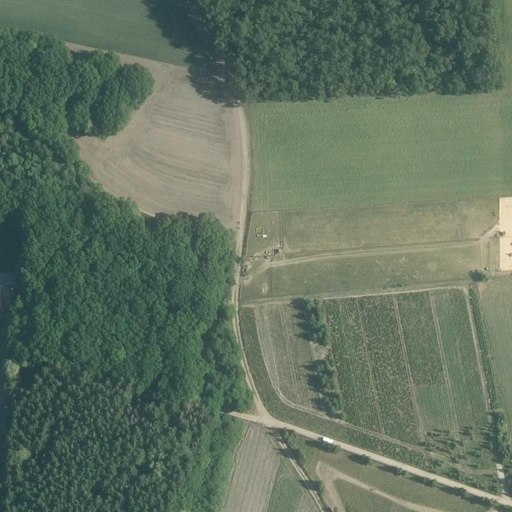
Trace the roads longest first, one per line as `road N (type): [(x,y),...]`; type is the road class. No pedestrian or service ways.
road 1 (track): [(511,504),(282,424),(0,345)]
road 2 (track): [(327,511),(268,423),(235,331),(238,240)]
road 3 (track): [(238,240),(243,123),(195,0)]
